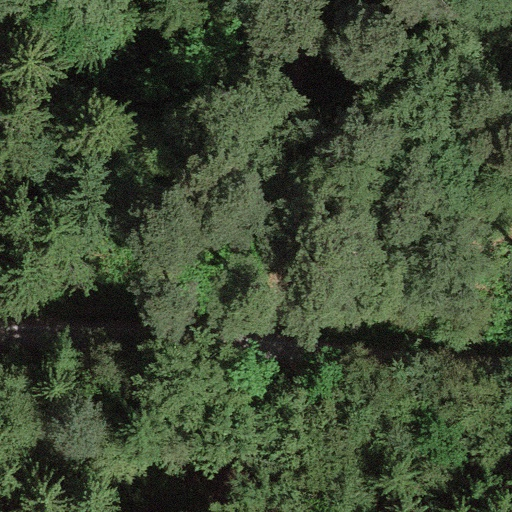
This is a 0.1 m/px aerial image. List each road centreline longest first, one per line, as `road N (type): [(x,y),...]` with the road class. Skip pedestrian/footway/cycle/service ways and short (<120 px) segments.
road 1 (track): [(193,345),(511,370)]
road 2 (track): [(0,347),(193,345)]
